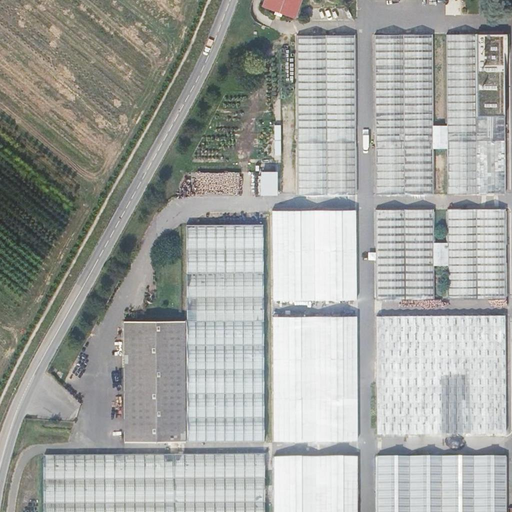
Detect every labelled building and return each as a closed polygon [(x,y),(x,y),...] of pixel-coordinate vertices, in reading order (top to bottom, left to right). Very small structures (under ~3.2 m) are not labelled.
[(263,0),(261,6),(295,18),(301,0),(263,0)] [(376,33),(376,192),(434,192),(434,148),(448,148),(448,193),(506,192),(506,33),(447,33),(448,124),(434,124),(433,33),(376,33)] [(298,34),(299,193),(357,192),(355,34),(298,34)] [(262,44),(262,95),(274,95),(274,44),(262,44)] [(276,172),(261,172),(262,195),(276,195),(276,172)] [(435,208),(377,208),(377,297),(435,297),(435,264),(450,264),(450,296),(507,296),(507,208),(449,208),(449,241),(435,241),(435,208)] [(272,209),(273,299),(357,299),(357,209),(272,209)] [(123,320),(124,441),(265,440),(263,223),(187,223),(188,319),(123,320)] [(273,315),(274,441),(358,440),(357,314),(273,315)] [(507,432),(506,314),(377,315),(378,433),(507,432)] [(378,511),(507,511),(507,454),(378,455),(378,511)] [(274,511),(358,511),(358,455),(274,455),(274,511)]
